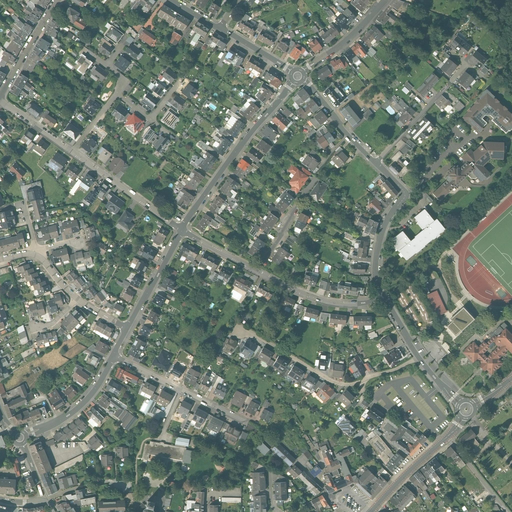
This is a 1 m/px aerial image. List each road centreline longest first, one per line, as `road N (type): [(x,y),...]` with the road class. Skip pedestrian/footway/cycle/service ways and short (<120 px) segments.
road 1 (residential): [(418,358),(349,385),(239,331)]
road 2 (residential): [(182,228),(297,77)]
road 3 (residential): [(382,295),(379,239),(404,194),(375,163)]
road 4 (residential): [(113,356),(247,423)]
road 5 (residential): [(73,150),(182,228)]
road 6 (residential): [(375,163),(465,64)]
road 7 (residential): [(257,269),(323,298),(364,303),(382,295)]
road 8 (residential): [(113,356),(81,404),(19,438)]
